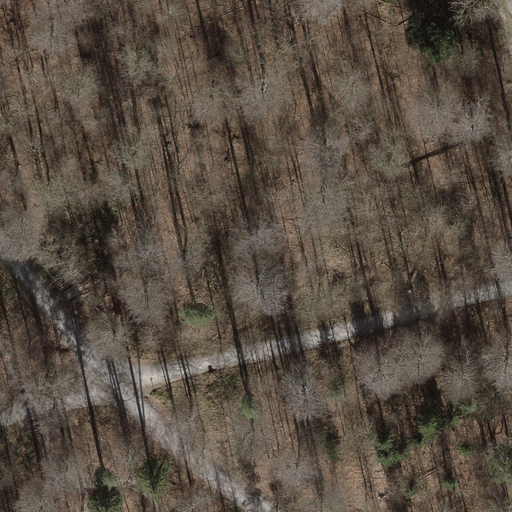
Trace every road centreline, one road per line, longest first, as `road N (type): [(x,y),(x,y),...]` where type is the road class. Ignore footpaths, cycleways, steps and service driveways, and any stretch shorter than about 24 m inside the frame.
road 1 (track): [(511,287),(116,384)]
road 2 (track): [(263,511),(200,466),(116,384)]
road 3 (track): [(116,384),(0,244)]
road 4 (track): [(116,384),(0,417)]
